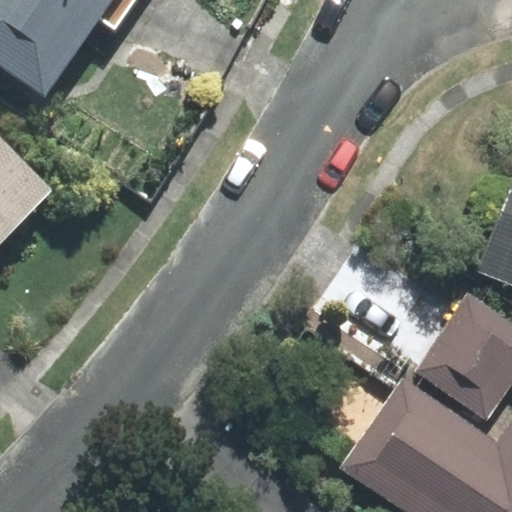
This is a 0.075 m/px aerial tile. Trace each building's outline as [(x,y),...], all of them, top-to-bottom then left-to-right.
[(104,0),(0,0),(0,82),(32,104),(104,0)] [(0,187),(0,234),(24,211),(0,187)] [(511,239),(495,283),(511,290),(511,239)] [(511,346),(462,309),(412,376),(477,423),(511,375),(511,346)] [(394,396),(337,472),(391,511),(511,511),(511,442),(506,437),(486,463),(394,396)]
